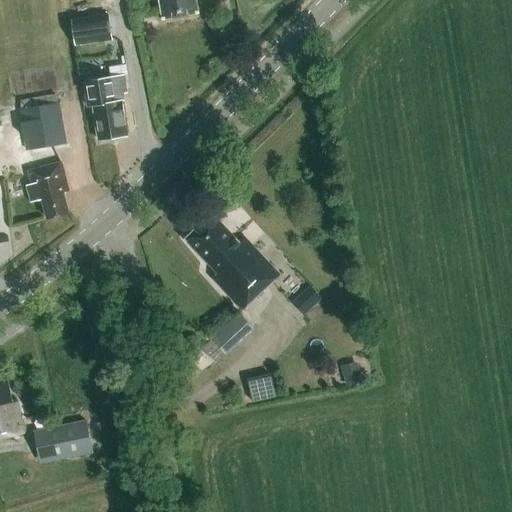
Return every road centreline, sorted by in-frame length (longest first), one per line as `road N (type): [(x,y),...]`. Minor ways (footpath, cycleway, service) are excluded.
road 1 (unclassified): [(167,511),(115,212)]
road 2 (tertiary): [(115,212),(330,0)]
road 3 (tertiary): [(0,304),(115,212)]
